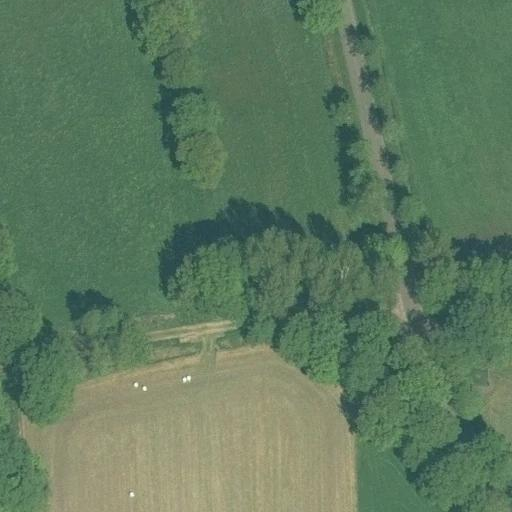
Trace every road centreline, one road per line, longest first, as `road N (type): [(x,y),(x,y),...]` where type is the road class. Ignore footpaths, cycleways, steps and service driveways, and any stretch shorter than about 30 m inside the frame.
road 1 (unclassified): [(499,511),(451,433),(420,336),(340,0)]
road 2 (track): [(0,373),(162,335),(416,320)]
